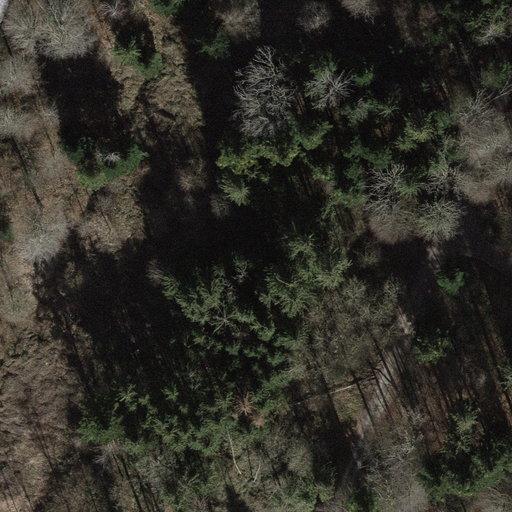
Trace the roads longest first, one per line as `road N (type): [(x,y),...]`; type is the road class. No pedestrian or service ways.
road 1 (track): [(450,215),(337,511)]
road 2 (track): [(511,74),(450,215),(511,265)]
